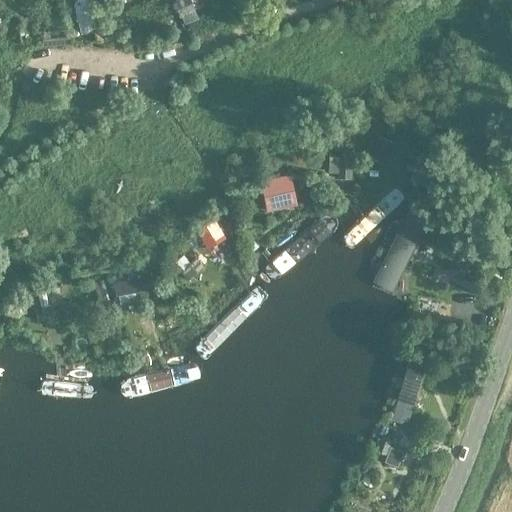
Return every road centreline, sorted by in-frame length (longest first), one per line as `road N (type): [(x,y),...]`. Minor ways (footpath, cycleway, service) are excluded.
road 1 (unclassified): [(33,56),(109,65),(183,57),(339,0)]
road 2 (tertiary): [(445,511),(511,329)]
